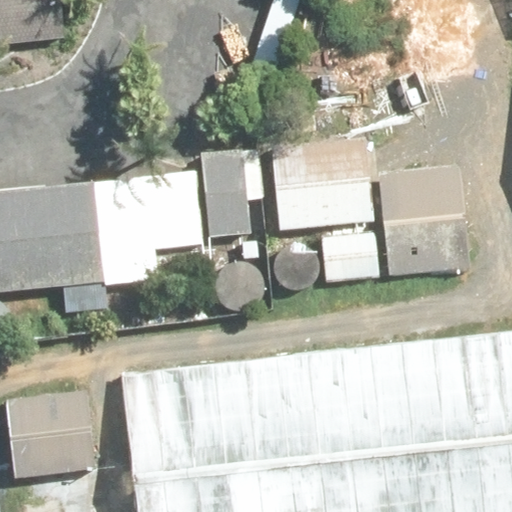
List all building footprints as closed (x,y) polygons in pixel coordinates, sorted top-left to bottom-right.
[(0,0),(0,46),(54,42),(50,0),(0,0)] [(477,277),(471,168),(370,174),(367,135),(274,140),(275,155),(279,234),(328,231),(331,285),(477,277)] [(203,238),(279,234),(275,155),(199,159),(203,238)] [(153,178),(0,193),(0,297),(164,281),(153,178)] [(511,294),(117,337),(135,511),(502,511),(511,511),(511,294)] [(91,388),(6,398),(15,475),(100,465),(91,388)]
